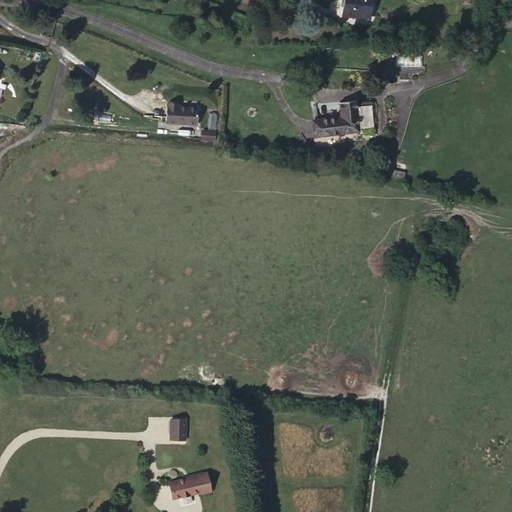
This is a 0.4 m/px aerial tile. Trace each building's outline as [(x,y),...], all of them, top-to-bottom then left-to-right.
[(334,0),(334,16),(357,17),(358,2),(366,2),(365,0),(334,0)] [(397,67),(420,61),(418,51),(395,57),(397,67)] [(155,99),(153,120),(182,122),(184,106),(168,104),(168,101),(155,99)] [(332,122),(313,124),(315,139),(351,135),(348,103),(331,105),(332,122)] [(315,139),(313,124),(304,125),(305,141),(315,139)] [(194,129),(192,140),(205,142),(206,131),(194,129)] [(397,175),(381,172),(379,183),(395,185),(397,175)] [(186,418),(169,419),(170,441),(187,441),(186,418)] [(182,484),(153,492),(159,510),(187,501),(188,503),(198,500),(192,478),(182,482),(182,484)]
